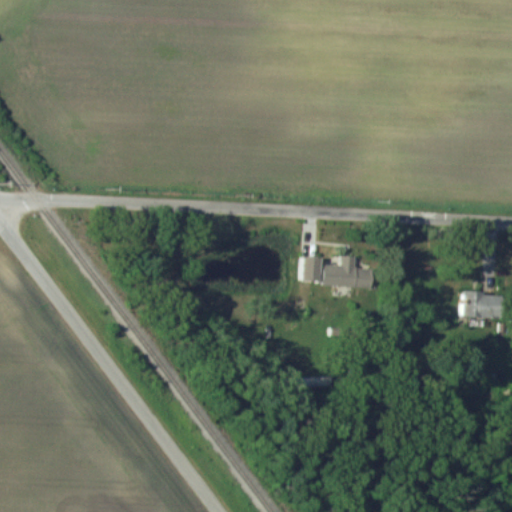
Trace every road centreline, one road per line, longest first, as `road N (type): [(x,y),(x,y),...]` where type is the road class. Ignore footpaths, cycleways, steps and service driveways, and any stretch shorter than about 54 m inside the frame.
road 1 (residential): [(0,196),(511,216)]
road 2 (residential): [(220,511),(0,220)]
